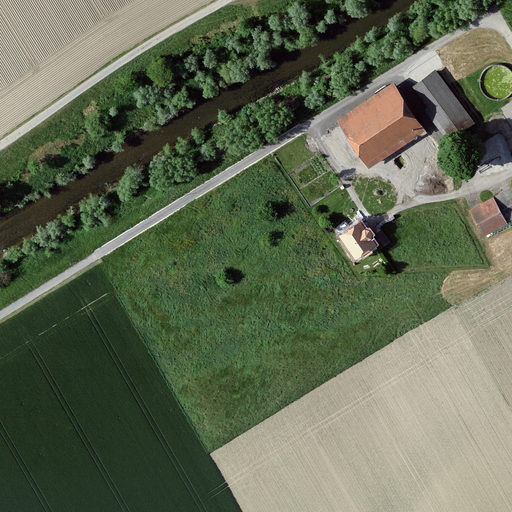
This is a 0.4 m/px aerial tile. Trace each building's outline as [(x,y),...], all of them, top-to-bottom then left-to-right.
[(481,76),(480,82),(481,88),(484,93),(488,97),(493,99),(499,99),(505,98),(510,94),(511,91),(511,72),(509,69),(504,65),(499,64),(493,65),(488,67),(483,71),(481,76)] [(437,65),(410,83),(447,137),(474,120),(437,65)] [(409,85),(348,119),(371,161),(411,139),(425,164),(446,153),(409,85)] [(511,183),(470,207),(486,235),(511,220),(511,183)] [(350,252),(374,243),(364,216),(340,225),(350,252)] [(383,225),(374,231),(382,244),(391,238),(383,225)]
